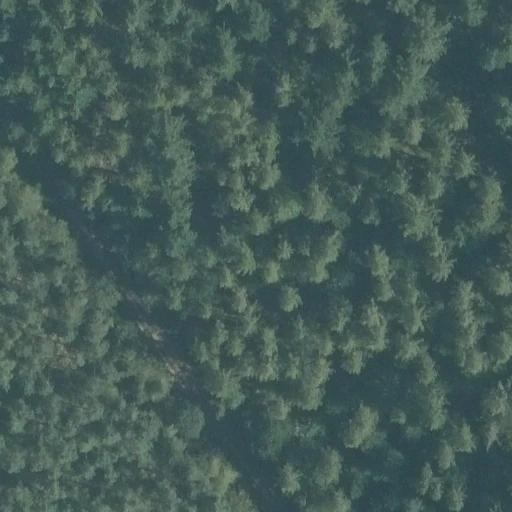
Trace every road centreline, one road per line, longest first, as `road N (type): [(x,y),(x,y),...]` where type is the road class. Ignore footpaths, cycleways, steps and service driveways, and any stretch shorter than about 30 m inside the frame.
road 1 (track): [(277,511),(0,109)]
road 2 (track): [(385,0),(443,43),(511,146)]
